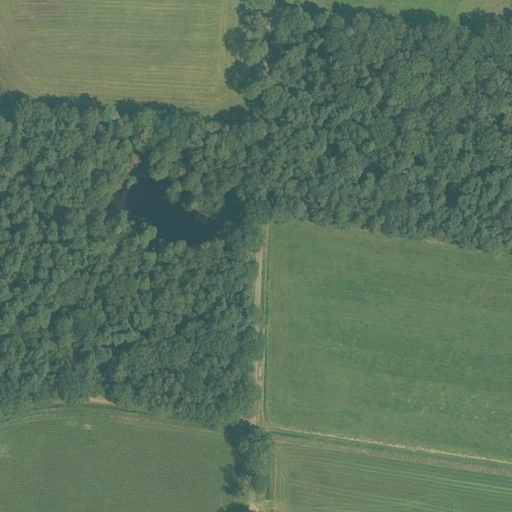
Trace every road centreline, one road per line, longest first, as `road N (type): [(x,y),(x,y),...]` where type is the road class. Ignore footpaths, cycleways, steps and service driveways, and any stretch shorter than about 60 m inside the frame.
road 1 (unclassified): [(252,511),(270,12)]
road 2 (unclassified): [(270,12),(511,46)]
